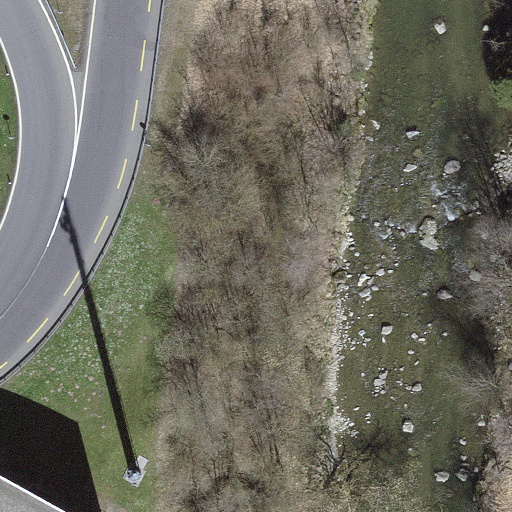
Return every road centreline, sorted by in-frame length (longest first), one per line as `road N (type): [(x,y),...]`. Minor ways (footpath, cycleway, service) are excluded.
road 1 (primary): [(46,251),(100,149),(127,0)]
road 2 (primary): [(11,0),(50,103),(46,251)]
